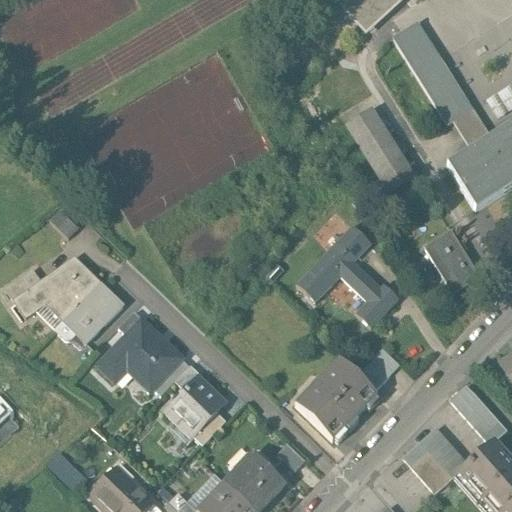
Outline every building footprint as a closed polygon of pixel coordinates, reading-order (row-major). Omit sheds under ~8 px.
[(404,0),(403,0),(340,0),(335,5),(364,36),(404,0)] [(511,128),(489,143),(471,114),(471,113),(417,26),(393,41),(448,128),(456,123),(474,152),(447,168),(475,213),(511,190),(511,128)] [(371,113),(345,129),(389,197),(414,181),(371,113)] [(353,231),(296,289),(315,307),(340,281),(367,306),(355,318),(370,333),(398,304),(383,289),(380,293),(354,267),(371,249),(353,231)] [(479,280),(450,234),(423,250),(431,263),(427,266),(436,280),(440,278),(452,297),(479,280)] [(74,263),(49,289),(44,285),(41,286),(13,306),(26,323),(50,307),(68,322),(100,289),(74,263)] [(33,274),(5,294),(13,306),(41,286),(33,274)] [(121,311),(100,289),(68,322),(62,328),(84,349),(121,311)] [(134,316),(118,333),(126,341),(141,325),(142,324),(134,316)] [(179,363),(141,325),(126,341),(99,370),(116,386),(131,369),(153,389),(154,390),(179,363)] [(399,369),(382,352),(364,369),(382,387),(399,369)] [(355,378),(338,361),(294,407),(331,444),(376,398),(373,396),(355,378)] [(511,361),(501,369),(506,378),(511,386),(511,361)] [(188,372),(179,363),(154,390),(153,389),(152,391),(161,400),(175,385),(188,372)] [(188,372),(175,385),(184,393),(198,379),(199,380),(200,378),(191,369),(188,372)] [(382,387),(364,369),(355,378),(373,396),(382,387)] [(511,386),(506,378),(496,384),(511,407),(511,405),(511,386)] [(199,380),(198,379),(184,393),(165,414),(175,424),(178,420),(197,438),(212,423),(227,406),(199,380)] [(474,397),(464,388),(450,402),(458,411),(474,397)] [(474,397),(458,411),(466,421),(482,406),(474,397)] [(0,399),(0,446),(19,428),(8,417),(13,413),(0,399)] [(482,406),(466,421),(474,430),(490,415),(482,406)] [(490,415),(474,430),(482,439),(498,425),(490,415)] [(197,438),(195,441),(203,449),(220,430),(212,423),(197,438)] [(506,434),(498,425),(482,439),(490,448),(493,445),(506,434)] [(435,431),(419,446),(427,455),(443,440),(435,431)] [(443,440),(427,455),(435,464),(451,450),(443,440)] [(511,511),(511,466),(493,445),(490,448),(468,468),(458,477),(488,511),(511,511)] [(419,446),(401,461),(409,471),(427,455),(419,446)] [(289,448),(280,455),(295,471),(303,464),(289,448)] [(451,450),(435,464),(443,473),(460,459),(451,450)] [(74,495),(86,483),(59,455),(47,467),(74,495)] [(427,455),(409,471),(418,480),(435,464),(427,455)] [(261,511),(284,489),(252,458),(224,488),(248,511),(261,511)] [(460,459),(443,473),(451,483),(458,477),(468,468),(460,459)] [(435,464),(418,480),(426,489),(443,473),(435,464)] [(149,511),(153,508),(116,473),(91,499),(104,511),(149,511)] [(443,473),(426,489),(434,498),(451,483),(443,473)] [(248,511),(224,488),(200,511),(248,511)]
